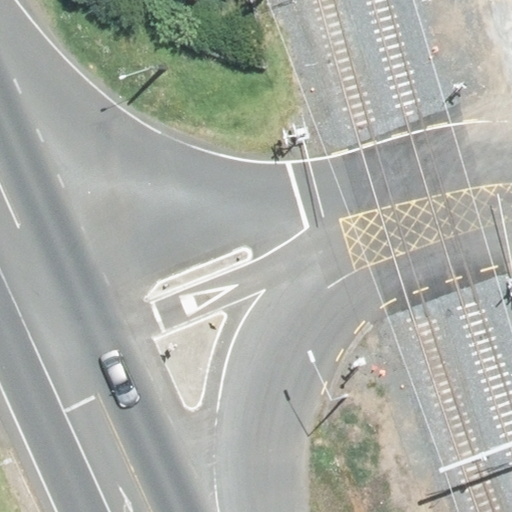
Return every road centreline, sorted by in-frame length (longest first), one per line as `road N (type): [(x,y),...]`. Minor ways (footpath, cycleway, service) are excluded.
road 1 (unclassified): [(64,333),(131,273),(305,214),(391,218)]
road 2 (unclassified): [(313,270),(157,327),(64,333)]
road 3 (trunk): [(313,270),(225,511)]
road 4 (trunk): [(145,511),(64,333)]
road 5 (trunk): [(64,333),(0,182)]
road 6 (unclassified): [(511,194),(391,218)]
